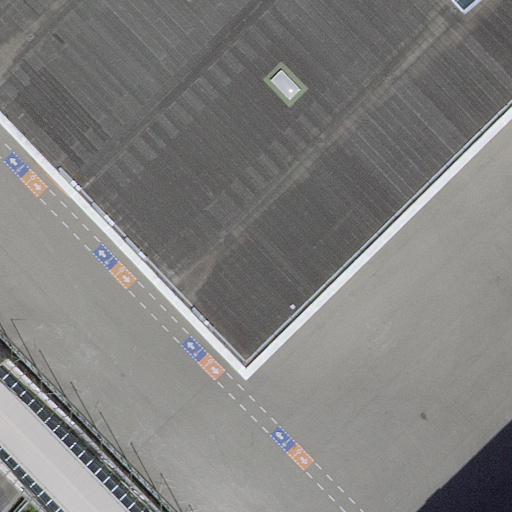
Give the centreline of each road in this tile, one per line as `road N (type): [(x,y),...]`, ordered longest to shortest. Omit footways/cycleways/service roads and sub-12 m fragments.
road 1 (motorway): [(0,421),(344,0)]
road 2 (motorway): [(184,0),(0,232)]
road 3 (primary): [(325,511),(511,323)]
road 4 (motorway): [(163,0),(0,147)]
